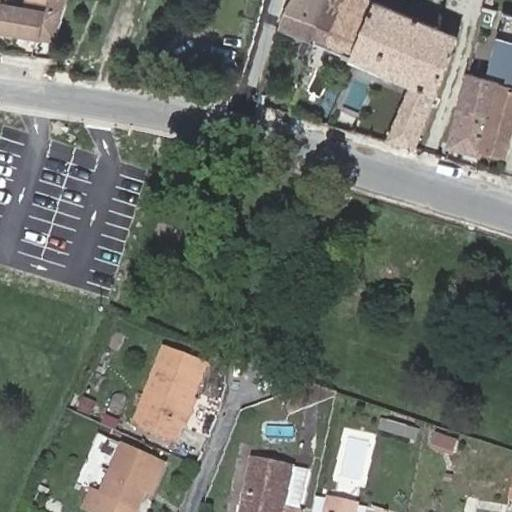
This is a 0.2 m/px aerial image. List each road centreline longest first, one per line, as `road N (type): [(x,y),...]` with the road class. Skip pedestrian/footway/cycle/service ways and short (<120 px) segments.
road 1 (residential): [(511,214),(233,130)]
road 2 (residential): [(233,130),(0,90)]
road 3 (residential): [(187,511),(236,381)]
road 4 (unclassified): [(274,0),(233,130)]
